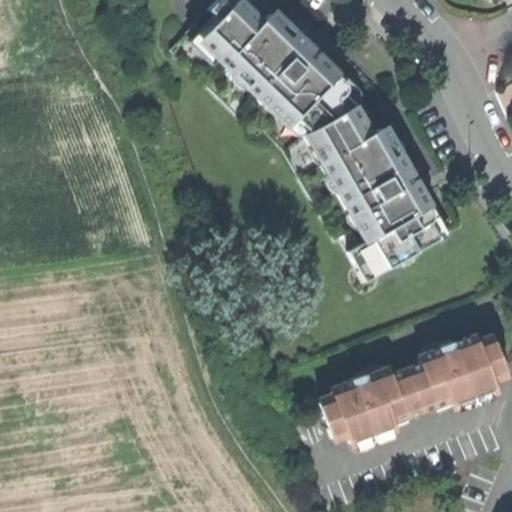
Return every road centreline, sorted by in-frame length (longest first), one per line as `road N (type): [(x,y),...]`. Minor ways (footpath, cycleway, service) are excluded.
road 1 (track): [(62,0),(130,130),(212,397),(287,511)]
road 2 (residential): [(450,68),(511,188)]
